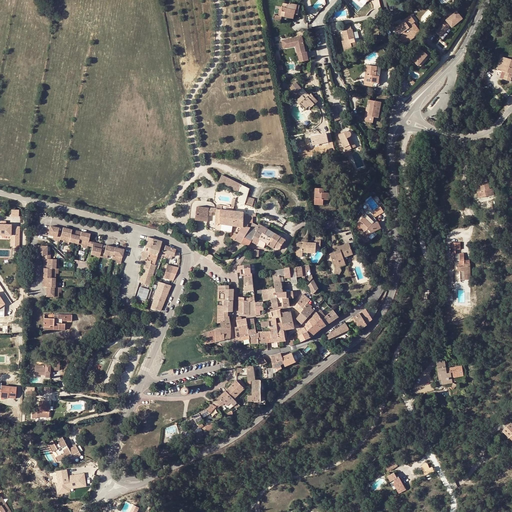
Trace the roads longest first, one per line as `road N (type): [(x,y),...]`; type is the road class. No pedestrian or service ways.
road 1 (unclassified): [(411,127),(403,155),(429,283),(393,362),(392,390),(344,458),(283,478),(250,511)]
road 2 (tertiary): [(154,477),(255,423),(378,318),(398,261),(392,178)]
road 3 (tertiary): [(0,193),(139,228),(186,249),(162,333),(114,448)]
road 4 (unclassified): [(511,244),(498,241),(465,199),(466,136)]
